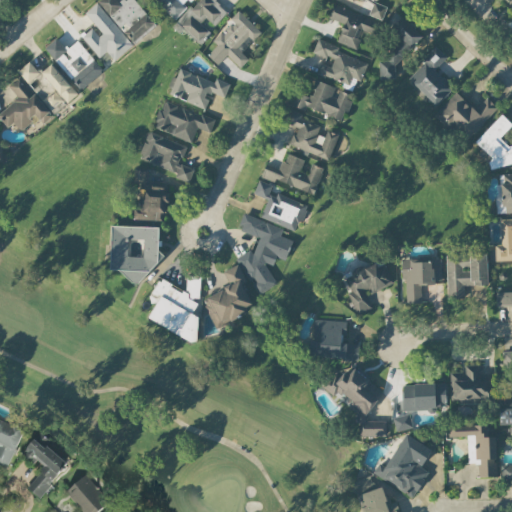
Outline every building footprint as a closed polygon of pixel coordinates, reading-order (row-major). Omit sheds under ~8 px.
[(80,33),(98,56),(107,50),(114,60),(133,44),(131,41),(154,23),(135,0),(121,0),(118,2),(116,0),(98,0),(83,12),(92,23),(80,33)] [(155,0),(174,17),(189,0),(155,0)] [(227,11),(214,0),(213,0),(195,0),(176,23),(198,41),(208,29),(200,23),(205,18),(214,26),(227,11)] [(382,19),(386,5),(373,2),(369,15),(382,19)] [(356,48),(363,30),(372,33),(377,20),(333,3),(328,17),(343,23),(336,41),(356,48)] [(240,67),(248,58),(241,51),(261,31),(238,9),(230,18),(232,20),(214,40),(217,43),(207,54),(217,64),(226,54),(240,67)] [(423,36),(401,16),(390,27),(401,38),(373,67),(384,77),(423,36)] [(44,47),(80,90),(103,71),(77,39),(66,48),(56,37),(44,47)] [(367,62),(336,50),(338,45),(317,38),(312,52),(332,59),(330,66),(321,62),(317,73),(352,86),(354,79),(360,81),(367,62)] [(406,77),(435,105),(452,87),(434,69),(446,56),(436,46),(406,77)] [(51,62),(39,73),(29,60),(18,69),(52,113),(76,94),(51,62)] [(229,82),(215,77),(214,81),(179,68),(169,93),(183,98),(182,100),(205,108),(210,93),(223,98),(229,82)] [(53,115),(19,75),(8,85),(17,96),(0,111),(0,118),(7,126),(13,121),(20,129),(36,115),(43,123),(53,115)] [(343,120),(352,94),(336,89),(337,87),(315,80),(310,95),(295,91),(291,103),(343,120)] [(486,96),(474,109),(456,91),(437,111),(466,140),(497,107),(486,96)] [(215,118),(162,100),(153,127),(191,141),(196,127),(210,131),(215,118)] [(329,158),(338,133),(326,129),(324,136),(317,133),(320,124),(301,118),(302,113),(289,109),(284,122),(295,126),(288,145),(329,158)] [(490,168),(511,162),(511,146),(500,136),(511,123),(501,113),(475,141),(492,157),(488,161),(490,168)] [(138,158),(177,172),(175,177),(189,182),(194,168),(179,163),(186,145),(148,131),(138,158)] [(261,176),(274,181),(274,180),(314,193),(323,167),(311,163),(308,172),(300,170),(304,158),(286,152),(280,167),(265,162),(261,176)] [(133,219),(166,220),(167,184),(147,184),(148,169),(135,169),(134,204),(133,204),(133,219)] [(511,211),(511,172),(501,173),(502,212),(511,211)] [(306,205),(269,190),(272,184),(258,179),(253,193),(267,198),(260,217),(296,231),(306,205)] [(259,237),(253,252),(249,250),(237,256),(257,294),(276,284),(264,261),(273,264),(276,256),(285,259),(292,239),(280,235),(283,227),(243,212),(239,223),(243,231),(259,237)] [(511,259),(511,217),(499,218),(500,243),(492,243),(492,260),(511,259)] [(157,226),(111,225),(109,275),(156,276),(157,226)] [(487,283),(486,252),(446,253),(447,297),(464,297),(464,284),(487,283)] [(441,258),(401,259),(401,278),(405,278),(406,302),(421,302),(420,283),(441,282),(441,258)] [(393,282),(382,259),(343,276),(350,291),(348,291),(358,314),(372,307),(366,294),(393,282)] [(253,308),(242,283),(246,281),(238,263),(223,270),(230,285),(202,297),(215,325),(253,308)] [(147,317),(191,341),(197,341),(198,315),(192,312),(197,302),(200,297),(200,275),(186,274),(186,291),(183,290),(162,279),(157,279),(148,298),(155,302),(147,317)] [(511,291),(497,292),(497,304),(511,303),(511,291)] [(358,357),(359,342),(344,342),(345,320),(313,319),(311,356),(358,357)] [(511,349),(502,350),(503,371),(511,370),(511,366),(511,365),(511,349)] [(450,372),(450,398),(459,398),(459,403),(493,401),(492,376),(479,376),(479,363),(464,364),(464,371),(450,372)] [(383,392),(354,367),(348,374),(335,374),(333,372),(324,384),(324,387),(333,395),(346,395),(349,398),(349,407),(356,412),(356,436),(386,435),(386,420),(366,420),(366,411),(383,392)] [(445,382),(401,383),(402,410),(435,409),(435,405),(445,405),(445,382)] [(511,426),(511,406),(499,407),(500,422),(511,422),(511,426)] [(411,428),(410,414),(393,416),(395,430),(411,428)] [(0,466),(10,470),(26,429),(0,418),(0,466)] [(449,424),(449,435),(474,435),(475,446),(467,446),(468,462),(478,462),(478,476),(496,475),(495,436),(487,436),(487,424),(449,424)] [(48,447),(52,442),(41,433),(25,454),(44,469),(29,489),(41,499),(69,463),(48,447)] [(431,447),(404,433),(386,466),(378,462),(372,474),(414,496),(427,470),(421,467),(431,447)] [(511,463),(500,464),(501,479),(511,478),(511,463)] [(363,511),(397,511),(394,500),(387,502),(381,486),(373,488),(369,475),(353,480),(363,511)] [(66,494),(81,511),(79,511),(101,511),(112,503),(88,476),(66,494)]
